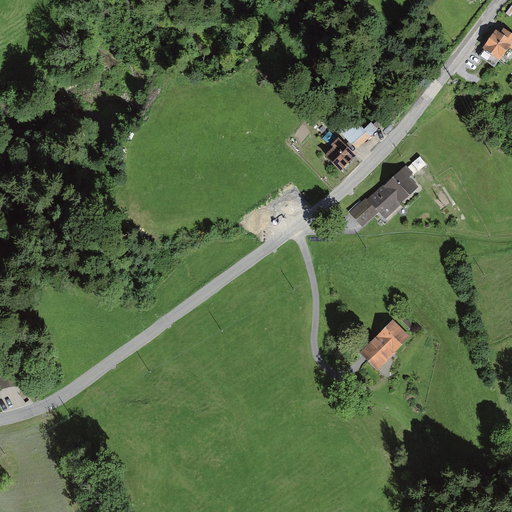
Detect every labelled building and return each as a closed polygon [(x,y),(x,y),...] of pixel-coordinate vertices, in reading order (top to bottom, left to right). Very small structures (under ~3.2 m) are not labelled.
[(499,61),(510,47),(511,48),(511,36),(505,31),(500,38),(495,34),(483,49),(499,61)] [(343,118),(333,129),(356,151),(378,128),(373,123),(368,129),(359,121),(353,127),(343,118)] [(342,141),(327,157),(340,169),(355,154),(342,141)] [(407,165),(352,215),(361,225),(376,212),(384,219),(419,187),(411,178),(415,174),(407,165)] [(393,321),(358,353),(374,371),(410,339),(393,321)] [(11,368),(0,370),(0,383),(1,387),(14,384),(11,368)]
